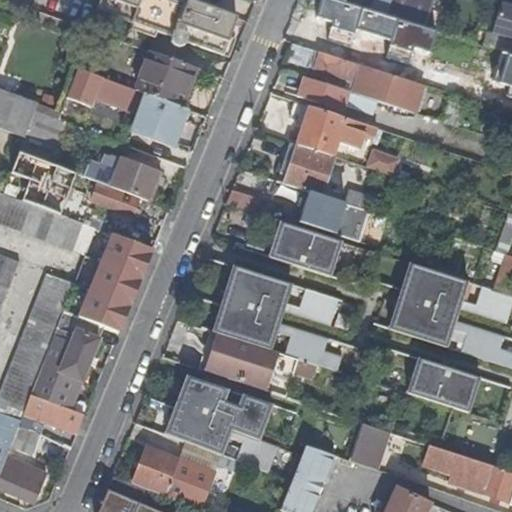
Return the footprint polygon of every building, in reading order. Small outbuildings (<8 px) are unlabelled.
[(191,9),(164,0),(100,0),(99,5),(134,17),(131,23),(172,38),(172,41),(173,43),(173,44),(176,46),(178,46),(181,46),(184,42),(224,56),(237,19),(193,3),(191,9)] [(193,3),(193,2),(185,0),(164,0),(191,9),(193,3)] [(327,0),(367,13),(370,0),(362,0),(361,0),(327,0)] [(370,0),(367,13),(424,30),(433,0),(370,0)] [(511,6),(501,4),(491,35),(511,40),(511,6)] [(131,23),(134,17),(99,5),(96,11),(131,23)] [(376,18),(345,8),(343,15),(339,28),(370,38),(376,18)] [(306,59),(309,51),(300,48),(292,45),(286,59),(317,69),(319,63),(306,59)] [(317,69),(319,70),(351,80),(347,93),(350,94),(367,99),(376,72),(309,51),(306,59),(319,63),(317,69)] [(151,53),(136,92),(181,109),(195,68),(151,53)] [(387,106),(396,79),(376,72),(367,99),(387,106)] [(343,112),(350,94),(347,93),(315,83),(303,79),(297,98),(343,112)] [(396,79),(387,106),(414,114),(423,87),(396,79)] [(174,148),(187,111),(181,109),(136,92),(108,82),(101,101),(139,116),(133,133),(174,148)] [(0,91),(0,130),(24,139),(34,112),(37,105),(0,91)] [(373,139),(376,129),(344,119),(344,121),(302,107),(296,126),(302,128),(296,146),(332,158),(337,144),(356,151),(362,135),(373,139)] [(47,164),(62,123),(34,112),(24,139),(19,153),(47,164)] [(322,198),(334,159),(332,158),(296,146),(283,185),(308,194),(322,198)] [(373,149),(365,167),(394,179),(402,161),(373,149)] [(108,157),(98,183),(99,183),(141,199),(151,203),(162,173),(122,158),(121,162),(108,157)] [(8,183),(79,209),(83,199),(12,172),(8,183)] [(86,212),(79,209),(8,183),(3,195),(87,227),(86,212)] [(134,218),(141,199),(99,183),(92,203),(134,218)] [(256,199),(232,191),(226,205),(251,214),(256,199)] [(0,224),(86,256),(97,230),(87,227),(3,195),(0,193),(0,224)] [(349,193),(345,205),(359,210),(363,197),(349,193)] [(359,244),(370,213),(359,210),(345,205),(322,198),(308,194),(298,224),(359,244)] [(507,257),(511,244),(511,216),(508,215),(495,253),(507,257)] [(342,244),(282,225),(271,259),(331,279),(342,244)] [(153,252),(118,238),(84,320),(105,328),(119,334),(153,252)] [(0,315),(20,264),(0,256),(0,315)] [(511,259),(509,258),(497,294),(511,298),(511,259)] [(228,265),(211,259),(209,266),(226,272),(228,265)] [(218,335),(240,269),(235,267),(213,334),(217,335),(218,335)] [(390,332),(395,333),(416,268),(411,267),(390,332)] [(456,323),(460,312),(506,327),(511,309),(511,298),(497,294),(416,268),(395,333),(511,370),(511,354),(501,351),(505,339),(456,323)] [(280,325),(283,313),(330,328),(339,301),(240,269),(218,335),(252,346),(280,354),(337,372),(342,358),(324,352),(328,340),(280,325)] [(0,473),(6,458),(11,447),(19,427),(23,415),(31,397),(57,330),(64,312),(70,297),(75,284),(48,274),(0,394),(0,473)] [(70,297),(64,312),(79,318),(85,303),(70,297)] [(71,409),(105,328),(84,320),(79,318),(64,312),(57,330),(31,397),(47,402),(48,400),(71,409)] [(217,335),(204,372),(238,383),(266,392),(280,354),(252,346),(218,335),(217,335)] [(421,361),(410,396),(441,405),(453,409),(469,414),(481,379),(421,361)] [(169,437),(192,379),(186,377),(164,435),(169,437)] [(273,405),(247,397),(243,408),(229,404),(233,392),(192,379),(169,437),(269,475),(279,448),(260,440),(273,405)] [(47,402),(31,397),(23,415),(44,422),(57,427),(78,434),(85,415),(47,402)] [(161,404),(151,400),(148,407),(158,411),(161,404)] [(453,409),(441,405),(428,446),(429,446),(440,450),(453,409)] [(19,427),(11,447),(32,455),(40,435),(39,435),(44,422),(23,415),(19,427)] [(378,471),(391,433),(362,424),(350,462),(378,471)] [(511,473),(491,467),(440,450),(429,446),(422,465),(452,475),(449,484),(477,493),(507,505),(511,506),(511,473)] [(200,511),(215,475),(146,447),(131,485),(144,490),(198,511),(200,511)] [(281,511),(312,511),(335,457),(307,447),(280,511),(281,511)] [(48,476),(6,458),(0,473),(0,488),(36,503),(48,476)] [(131,485),(113,478),(98,511),(159,511),(138,503),(144,490),(131,485)] [(427,511),(431,505),(397,491),(387,511),(427,511)]
